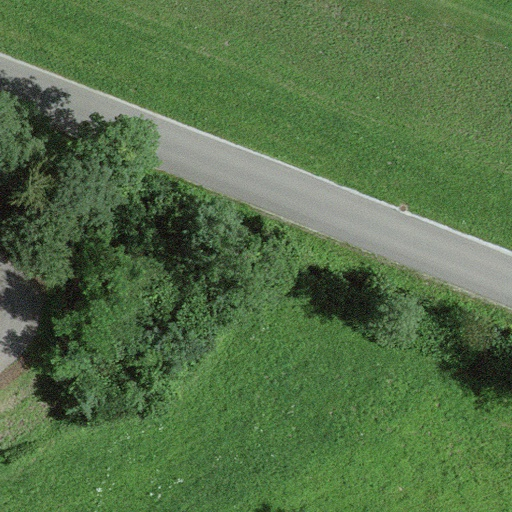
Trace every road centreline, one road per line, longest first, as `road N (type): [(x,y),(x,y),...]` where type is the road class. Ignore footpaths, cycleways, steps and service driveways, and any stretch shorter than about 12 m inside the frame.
road 1 (tertiary): [(0,91),(511,296)]
road 2 (track): [(511,45),(381,0)]
